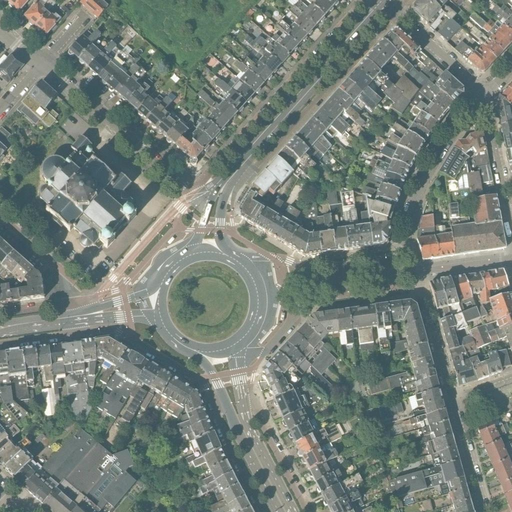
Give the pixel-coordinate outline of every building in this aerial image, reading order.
[(10,0),(9,2),(19,12),(29,0),(10,0)] [(36,26),(51,9),(46,4),(49,1),(48,0),(39,0),(39,1),(40,1),(25,17),(36,26)] [(98,20),(109,8),(100,0),(83,0),(81,2),(80,3),(98,20)] [(315,27),(324,17),(311,6),(303,13),(295,6),(300,0),(289,0),(288,2),(294,8),(315,27)] [(324,17),(333,8),(324,0),(304,0),(311,6),(324,17)] [(440,20),(442,18),(423,0),(420,0),(413,8),(413,13),(434,32),(442,22),(440,20)] [(449,20),(451,22),(456,16),(448,9),(446,9),(445,7),(450,1),(448,0),(423,0),(442,18),(444,15),(450,20),(449,20)] [(463,3),(465,0),(448,0),(450,1),(458,9),(463,3)] [(511,22),(511,8),(509,11),(504,6),(500,10),(496,6),(496,7),(511,22)] [(60,20),(63,23),(71,13),(64,7),(60,11),(57,14),(51,9),(36,26),(46,35),(60,20)] [(511,35),(511,22),(496,7),(492,11),(502,19),(499,22),(498,21),(497,22),(498,22),(511,35)] [(307,37),(315,27),(294,8),(285,17),(288,20),(307,37)] [(502,53),(509,46),(486,24),(476,16),(474,14),(470,18),(482,30),(483,29),(488,34),(485,37),(502,53)] [(456,16),(451,22),(459,29),(463,25),(458,20),(459,19),(456,16)] [(298,46),(307,37),(288,20),(284,24),(282,21),(276,27),(280,31),(298,46)] [(447,43),(454,36),(459,29),(451,22),(449,20),(437,34),(447,43)] [(509,46),(511,43),(511,35),(498,22),(497,22),(495,25),(490,21),(486,24),(509,46)] [(289,56),(298,46),(280,31),(275,36),(265,27),(261,31),(268,38),(289,56)] [(495,61),(502,53),(485,37),(479,31),(474,27),(470,31),(475,35),(474,36),(485,45),(482,48),(495,61)] [(69,51),(79,60),(97,41),(101,36),(100,36),(101,35),(96,31),(92,36),(87,32),(69,51)] [(390,34),(413,56),(419,50),(397,31),(392,31),(390,34)] [(410,59),(413,56),(390,34),(383,42),(398,55),(401,51),(407,57),(407,56),(410,59)] [(281,65),(289,56),(268,38),(265,41),(259,36),(254,42),(280,64),(281,65)] [(79,60),(89,69),(109,45),(105,41),(101,45),(97,41),(79,60)] [(281,65),(280,64),(254,42),(253,41),(249,45),(258,54),(254,59),(255,60),(272,75),(281,65)] [(411,85),(419,74),(403,60),(398,55),(383,42),(374,51),(394,70),(398,66),(403,70),(407,74),(403,78),(411,85)] [(98,78),(120,53),(115,48),(117,47),(112,43),(109,45),(89,69),(98,78)] [(489,68),(495,61),(482,48),(479,45),(475,49),(476,50),(473,52),(479,58),(489,68)] [(489,68),(479,58),(473,52),(469,49),(461,57),(472,66),(479,73),(484,73),(489,68)] [(108,86),(117,95),(140,69),(135,66),(137,64),(131,58),(128,56),(122,51),(120,53),(98,78),(108,86)] [(393,72),(394,70),(374,51),(366,61),(386,80),(389,76),(383,70),(387,66),(393,72)] [(0,86),(3,90),(11,81),(19,73),(19,72),(24,67),(12,56),(9,60),(4,56),(0,60),(0,74),(2,76),(0,78),(3,81),(2,83),(0,81),(0,86)] [(422,64),(425,67),(431,61),(427,58),(422,64)] [(263,85),(272,75),(255,60),(251,64),(247,60),(242,65),(249,71),(263,85)] [(255,94),(263,85),(249,71),(248,71),(236,61),(232,66),(240,74),(237,78),(255,94)] [(357,71),(372,85),(383,95),(394,105),(391,110),(401,116),(406,110),(410,104),(409,104),(401,97),(403,95),(394,88),(388,82),(386,80),(366,61),(357,71)] [(425,67),(424,68),(429,73),(435,65),(431,61),(425,67)] [(420,73),(428,81),(454,105),(463,95),(463,90),(445,74),(439,80),(437,78),(436,79),(429,73),(424,68),(420,73)] [(128,104),(143,87),(138,83),(140,81),(141,81),(146,75),(140,69),(117,95),(128,104)] [(348,81),(376,107),(376,108),(381,102),(367,90),(372,85),(357,71),(348,81)] [(409,104),(419,92),(419,91),(426,84),(428,81),(420,73),(419,74),(411,85),(403,78),(403,77),(394,88),(403,95),(401,97),(409,104)] [(246,104),(255,94),(237,78),(236,78),(235,77),(226,86),(246,104)] [(237,114),(246,104),(226,86),(219,79),(214,85),(222,93),(218,97),(220,99),(237,114)] [(137,112),(149,99),(153,95),(149,91),(150,90),(149,88),(152,84),(148,81),(143,87),(128,104),(137,112)] [(371,113),(376,107),(348,81),(339,90),(358,107),(361,111),(365,107),(371,113)] [(445,115),(454,105),(428,81),(426,84),(419,91),(432,103),(445,115)] [(55,122),(55,119),(58,116),(48,108),(58,97),(41,83),(21,105),(22,105),(26,109),(42,123),(48,128),(50,128),(55,122)] [(511,92),(508,89),(500,97),(511,108),(511,92)] [(228,124),(237,114),(220,99),(215,105),(209,98),(210,98),(202,90),(197,95),(201,99),(204,102),(206,104),(212,109),(228,124)] [(330,100),(348,118),(359,127),(363,122),(359,118),(354,113),(358,109),(357,108),(358,107),(339,90),(330,100)] [(437,125),(445,115),(432,103),(419,91),(419,92),(409,104),(410,104),(413,106),(414,107),(437,125)] [(147,121),(164,102),(159,97),(154,103),(149,99),(137,112),(147,121)] [(511,108),(500,97),(495,102),(501,126),(511,124),(511,108)] [(157,130),(170,116),(165,111),(172,103),(166,98),(164,102),(147,121),(157,130)] [(344,123),(348,118),(330,100),(322,110),(345,132),(349,128),(344,123)] [(22,114),(26,109),(22,105),(16,111),(21,115),(22,114)] [(430,135),(437,125),(414,107),(410,113),(417,118),(413,124),(430,135)] [(219,134),(228,124),(212,109),(208,113),(206,111),(200,117),(201,118),(219,134)] [(341,137),(345,132),(322,110),(312,120),(331,137),(333,139),(337,133),(341,137)] [(157,130),(166,138),(182,121),(184,119),(179,115),(177,117),(172,112),(170,116),(157,130)] [(211,142),(219,134),(201,118),(197,123),(199,125),(196,129),(198,130),(211,142)] [(176,147),(186,136),(189,132),(194,127),(193,119),(187,126),(182,121),(166,138),(176,147)] [(326,143),(331,137),(312,120),(304,130),(331,155),(335,151),(326,143)] [(424,145),(430,135),(413,124),(410,122),(408,125),(400,120),(396,126),(424,145)] [(503,138),(511,136),(511,124),(501,126),(503,138)] [(416,159),(424,145),(396,126),(395,125),(391,131),(399,136),(397,140),(391,136),(387,143),(394,147),(416,159)] [(0,136),(5,142),(11,136),(1,128),(0,129),(0,136)] [(203,152),(211,142),(198,130),(189,139),(197,146),(203,152)] [(333,157),(331,155),(304,130),(295,140),(312,156),(313,157),(317,152),(323,157),(329,162),(333,157)] [(454,150),(468,161),(477,154),(485,149),(482,137),(479,135),(470,138),(465,143),(458,144),(454,150)] [(197,146),(189,139),(186,136),(176,147),(187,157),(190,160),(189,163),(191,166),(194,167),(196,165),(198,163),(196,160),(203,152),(197,146)] [(511,136),(503,138),(506,152),(511,150),(511,136)] [(92,146),(82,137),(71,149),(75,152),(65,162),(67,164),(66,166),(62,161),(59,160),(57,160),(54,160),(51,160),(48,162),(45,164),(44,165),(43,168),(42,171),(42,174),(43,177),(44,179),(46,182),(50,185),(48,187),(47,187),(44,187),(42,188),(41,189),(40,191),(40,192),(40,194),(40,196),(41,197),(42,198),(41,199),(50,208),(47,212),(53,218),(51,220),(54,222),(56,222),(58,225),(59,226),(61,228),(63,227),(70,233),(73,229),(82,236),(80,239),(80,242),(80,244),(83,247),(85,248),(87,248),(90,248),(92,246),(94,247),(95,246),(99,250),(103,246),(107,249),(115,240),(113,239),(115,237),(115,234),(122,226),(125,226),(127,224),(128,226),(137,217),(132,213),(137,208),(132,205),(133,204),(123,194),(131,185),(119,174),(114,180),(108,175),(109,174),(108,171),(106,169),(104,168),(102,167),(101,167),(100,167),(94,162),(98,158),(92,153),(92,151),(92,150),(91,149),(90,148),(92,146)] [(309,160),(312,156),(295,140),(286,149),(311,172),(316,166),(309,160)] [(410,170),(416,159),(394,147),(391,152),(384,148),(380,156),(386,159),(410,170)] [(467,175),(477,174),(478,185),(492,182),(489,167),(486,148),(485,149),(477,154),(468,161),(465,163),(467,175)] [(315,176),(311,172),(286,149),(277,159),(292,175),(293,175),(296,177),(300,172),(310,181),(315,176)] [(471,204),(470,201),(467,175),(465,163),(468,161),(454,150),(446,162),(438,175),(445,178),(450,221),(464,219),(463,205),(471,204)] [(277,159),(265,172),(281,187),(292,175),(277,159)] [(371,168),(405,181),(410,170),(386,159),(383,165),(372,160),(369,167),(371,168)] [(400,194),(405,181),(371,168),(370,171),(373,173),(369,182),(376,184),(400,194)] [(250,193),(261,200),(268,192),(273,196),(281,187),(265,172),(257,181),(252,189),(250,193)] [(470,201),(481,199),(478,185),(477,174),(467,175),(470,201)] [(365,197),(396,206),(400,194),(376,184),(374,192),(364,188),(362,195),(365,196),(365,197)] [(334,253),(348,252),(341,205),(338,205),(335,190),(327,191),(329,216),(330,216),(334,253)] [(261,200),(250,193),(239,212),(240,218),(247,223),(256,229),(270,207),(267,205),(268,204),(261,200)] [(360,250),(356,219),(356,211),(355,212),(352,193),(340,195),(341,205),(348,252),(360,250)] [(367,214),(372,248),(383,247),(388,242),(391,225),(396,206),(365,197),(367,211),(366,211),(367,214)] [(481,226),(501,224),(497,206),(495,197),(481,199),(470,201),(471,204),(472,211),(474,223),(475,227),(481,226)] [(256,229),(265,234),(280,211),(279,211),(283,204),(278,201),(273,208),(270,207),(256,229)] [(304,258),(308,257),(321,255),(317,217),(315,202),(314,202),(307,215),(301,224),(287,247),(304,258)] [(287,247),(301,224),(296,221),(303,209),(300,208),(297,206),(294,211),(276,240),(287,247)] [(265,234),(276,240),(294,211),(289,207),(285,214),(280,211),(265,234)] [(360,250),(372,248),(367,214),(361,214),(361,218),(356,219),(360,250)] [(321,255),(334,253),(330,216),(329,216),(323,217),(317,217),(321,255)] [(423,261),(439,258),(434,237),(433,216),(422,217),(418,230),(417,240),(423,261)] [(439,258),(454,256),(450,228),(444,230),(444,236),(438,236),(438,228),(440,228),(440,216),(439,216),(434,216),(433,216),(434,237),(439,258)] [(501,224),(481,226),(475,227),(474,223),(469,224),(468,218),(464,219),(450,221),(450,228),(454,256),(475,253),(485,252),(503,250),(505,247),(503,237),(501,224)] [(0,269),(1,268),(13,253),(3,244),(0,248),(0,269)] [(0,279),(5,284),(7,282),(24,263),(13,253),(1,268),(6,272),(0,278),(0,279)] [(22,285),(24,282),(34,272),(24,263),(7,282),(10,285),(14,279),(22,285)] [(504,296),(510,295),(508,287),(507,284),(503,271),(488,274),(493,292),(503,289),(504,296)] [(20,302),(44,299),(41,278),(34,272),(24,282),(27,284),(28,291),(19,292),(20,302)] [(489,292),(493,292),(488,274),(479,275),(484,293),(480,294),(480,295),(482,305),(489,303),(489,300),(489,292)] [(471,297),(480,295),(480,294),(484,293),(479,275),(464,277),(471,297)] [(460,314),(461,314),(465,325),(479,319),(476,309),(471,297),(464,277),(450,280),(460,314)] [(468,332),(465,325),(461,314),(460,314),(450,280),(440,282),(451,318),(456,332),(464,329),(467,336),(469,335),(468,332)] [(445,320),(451,318),(440,282),(429,284),(437,310),(442,309),(445,320)] [(0,304),(20,302),(19,292),(10,293),(9,287),(0,287),(0,304)] [(495,323),(511,317),(511,294),(510,295),(504,296),(489,300),(489,303),(482,305),(482,307),(476,309),(479,319),(465,325),(468,332),(491,324),(495,323)] [(405,337),(423,333),(415,308),(410,304),(400,305),(402,324),(403,331),(405,337)] [(396,325),(402,324),(400,305),(387,307),(391,333),(398,333),(396,325)] [(387,307),(375,308),(377,329),(381,355),(390,354),(388,343),(386,342),(385,336),(392,335),(391,333),(387,307)] [(375,308),(362,310),(348,312),(352,332),(358,331),(360,345),(361,351),(367,350),(368,355),(373,355),(372,349),(374,349),(373,344),(371,329),(377,329),(375,308)] [(354,345),(352,332),(348,312),(336,314),(338,334),(345,334),(347,346),(354,345)] [(339,338),(338,334),(336,314),(315,316),(313,317),(312,318),(305,325),(322,342),(328,336),(333,335),(333,339),(339,338)] [(464,339),(460,341),(463,348),(469,361),(477,358),(480,357),(477,350),(486,346),(490,345),(492,344),(506,338),(510,350),(511,349),(511,317),(495,323),(496,325),(495,325),(497,330),(494,331),(491,324),(484,327),(468,332),(469,335),(470,337),(464,339)] [(445,320),(440,322),(449,352),(463,348),(460,341),(458,337),(456,332),(451,318),(445,320)] [(297,335),(330,367),(337,361),(331,355),(334,352),(322,342),(305,325),(297,335)] [(407,352),(426,346),(423,333),(405,337),(406,341),(392,344),(394,355),(407,352)] [(321,376),(330,367),(297,335),(292,340),(288,345),(321,376)] [(109,340),(95,342),(97,363),(94,381),(102,367),(116,344),(109,340)] [(95,342),(81,344),(86,378),(88,377),(88,388),(94,388),(94,381),(97,363),(95,342)] [(61,346),(63,365),(65,375),(71,419),(87,417),(94,406),(90,403),(86,378),(81,344),(61,346)] [(100,382),(106,386),(127,351),(116,344),(102,367),(107,370),(100,382)] [(279,354),(298,372),(302,376),(309,369),(310,370),(310,373),(335,396),(340,393),(321,376),(288,345),(280,353),(279,354)] [(48,348),(53,382),(55,396),(59,396),(58,389),(61,389),(60,377),(58,365),(63,365),(61,346),(48,348)] [(411,365),(430,359),(426,346),(407,352),(411,365)] [(46,383),(53,382),(48,348),(35,350),(38,370),(44,369),(46,383)] [(477,382),(469,361),(463,348),(449,352),(452,366),(459,387),(477,382)] [(22,352),(27,386),(28,388),(34,387),(34,382),(32,371),(38,370),(35,350),(22,352)] [(116,419),(130,396),(149,364),(127,351),(106,386),(94,406),(103,411),(104,409),(107,411),(106,413),(116,419)] [(501,370),(510,367),(505,351),(497,354),(501,370)] [(22,352),(6,354),(10,388),(13,404),(29,402),(28,388),(27,386),(22,352)] [(502,372),(501,370),(497,354),(496,353),(494,353),(489,355),(483,356),(484,363),(488,377),(502,372)] [(6,354),(0,354),(0,396),(5,405),(13,404),(10,388),(6,354)] [(295,376),(298,372),(279,354),(270,363),(284,377),(294,387),(300,381),(295,376)] [(477,382),(488,377),(484,363),(479,364),(477,358),(469,361),(477,382)] [(371,396),(392,390),(435,378),(430,359),(411,365),(414,377),(407,379),(405,373),(367,383),(367,385),(356,388),(353,383),(350,384),(351,385),(349,385),(357,400),(371,396)] [(267,381),(270,388),(284,382),(281,376),(284,377),(270,363),(262,371),(262,377),(267,381)] [(134,417),(139,408),(162,372),(149,364),(130,396),(135,399),(122,420),(127,423),(129,425),(134,418),(134,417)] [(153,409),(154,410),(173,379),(162,372),(139,408),(150,414),(153,409)] [(411,398),(439,391),(435,378),(392,390),(394,397),(410,393),(411,398)] [(162,411),(166,413),(183,385),(173,379),(154,410),(159,413),(161,410),(162,411)] [(285,381),(284,382),(270,388),(271,391),(271,393),(272,395),(275,400),(289,394),(293,392),(292,389),(289,387),(288,388),(285,381)] [(178,419),(184,408),(195,392),(183,385),(166,413),(172,417),(177,419),(178,419)] [(284,420),(303,410),(309,407),(304,395),(301,396),(298,390),(294,392),(293,392),(289,394),(275,400),(280,410),(284,420)] [(444,411),(442,404),(439,391),(418,397),(378,407),(383,426),(414,417),(414,419),(444,411)] [(187,416),(205,410),(199,394),(195,392),(184,408),(187,416)] [(0,438),(14,427),(28,416),(20,409),(13,404),(5,405),(3,406),(9,414),(0,421),(0,438)] [(179,433),(209,422),(205,410),(187,416),(181,418),(183,424),(177,426),(179,433)] [(290,433),(314,421),(312,416),(307,419),(303,410),(284,420),(290,433)] [(420,430),(448,423),(444,411),(414,419),(409,421),(410,425),(410,427),(419,424),(420,430)] [(477,429),(482,440),(508,428),(507,424),(502,426),(502,424),(500,425),(498,420),(492,422),(477,429)] [(295,445),(320,432),(317,427),(314,421),(290,433),(295,445)] [(189,444),(213,434),(209,422),(179,433),(181,438),(187,436),(189,444)] [(425,444),(451,436),(448,423),(420,430),(417,431),(421,445),(425,444)] [(302,458),(320,449),(342,438),(334,425),(320,432),(295,445),(302,458)] [(0,455),(14,444),(11,440),(20,433),(14,427),(0,438),(0,455)] [(485,448),(501,441),(499,437),(506,434),(506,433),(510,431),(508,428),(482,440),(485,448)] [(22,487),(34,497),(88,436),(80,429),(73,437),(42,468),(22,487)] [(188,465),(221,451),(213,434),(189,444),(194,455),(185,460),(188,465)] [(34,497),(43,505),(96,443),(88,436),(34,497)] [(431,456),(455,449),(451,436),(425,444),(429,457),(431,456)] [(0,455),(0,463),(6,470),(27,449),(31,445),(25,439),(17,447),(14,444),(0,455)] [(485,448),(489,457),(511,447),(511,443),(510,444),(510,443),(503,446),(501,441),(485,448)] [(43,505),(51,511),(55,511),(107,452),(96,443),(43,505)] [(493,467),(509,461),(507,456),(511,453),(511,447),(489,457),(493,467)] [(6,470),(14,479),(32,461),(33,460),(29,455),(31,453),(27,449),(6,470)] [(310,472),(333,460),(337,458),(338,456),(334,450),(331,452),(330,451),(323,454),(320,449),(302,458),(310,472)] [(434,470),(459,463),(455,449),(431,456),(432,462),(434,470)] [(200,467),(203,473),(226,462),(221,451),(188,465),(185,466),(188,472),(200,467)] [(55,511),(74,511),(117,461),(113,457),(107,452),(55,511)] [(113,457),(117,461),(127,470),(134,467),(127,452),(113,457)] [(316,483),(338,472),(339,471),(337,468),(333,460),(310,472),(316,483)] [(14,479),(22,487),(42,468),(37,465),(36,466),(32,461),(14,479)] [(74,511),(92,511),(127,470),(117,461),(74,511)] [(493,467),(497,476),(511,469),(511,463),(511,464),(509,461),(493,467)] [(200,483),(203,489),(232,474),(226,462),(203,473),(206,480),(200,483)] [(440,486),(447,484),(464,480),(459,463),(434,470),(388,482),(394,499),(440,486)] [(501,486),(511,481),(511,469),(497,476),(501,486)] [(111,511),(139,480),(129,471),(127,470),(92,511),(111,511)] [(321,495),(342,484),(339,479),(341,477),(338,472),(316,483),(321,495)] [(213,491),(216,497),(238,486),(232,474),(203,489),(199,490),(202,496),(213,491)] [(328,508),(353,495),(349,489),(362,483),(358,475),(342,484),(321,495),(328,508)] [(448,495),(467,490),(464,480),(447,484),(440,486),(442,491),(441,491),(442,497),(448,495)] [(511,481),(501,486),(505,495),(511,491),(511,481)] [(219,504),(210,508),(211,511),(217,511),(244,498),(238,486),(216,497),(215,497),(219,504)] [(453,506),(470,502),(467,490),(448,495),(450,500),(451,500),(453,506)] [(330,511),(353,511),(364,507),(361,500),(357,492),(353,495),(328,508),(330,511)] [(245,511),(250,509),(244,498),(217,511),(245,511)] [(472,511),(470,502),(453,506),(454,511),(472,511)]
